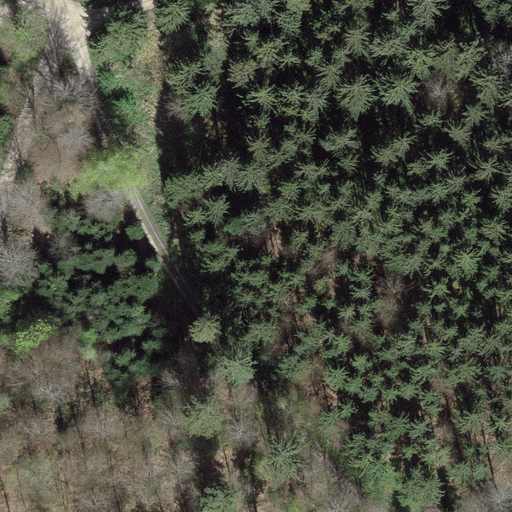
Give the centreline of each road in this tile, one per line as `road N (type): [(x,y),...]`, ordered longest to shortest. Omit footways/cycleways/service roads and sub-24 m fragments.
road 1 (track): [(69,21),(94,103),(157,250),(228,359),(369,511)]
road 2 (track): [(0,166),(69,21)]
